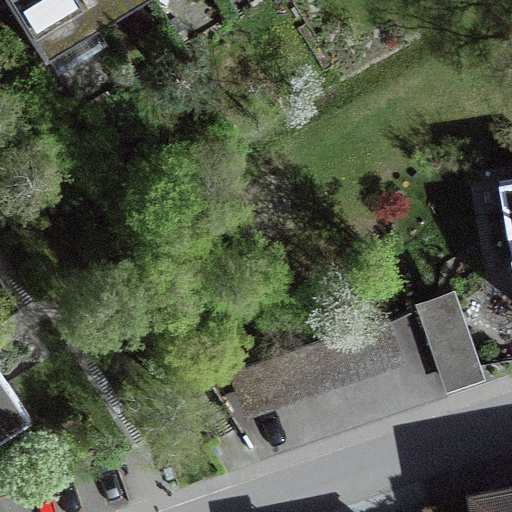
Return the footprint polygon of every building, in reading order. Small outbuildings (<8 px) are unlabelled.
[(82,0),(8,0),(55,75),(109,42),(87,7),(82,0)] [(82,0),(87,7),(98,0),(115,0),(122,9),(136,0),(82,0)] [(511,174),(498,177),(511,257),(511,174)] [(485,377),(454,287),(415,301),(446,390),(485,377)] [(386,311),(356,323),(377,376),(407,364),(386,311)] [(356,323),(325,335),(346,388),(377,376),(356,323)] [(325,335),(294,348),(315,400),(346,388),(325,335)] [(263,360),(284,413),(315,400),(294,348),(263,360)] [(263,360),(232,373),(253,425),(284,413),(263,360)] [(0,431),(28,414),(0,370),(0,431)] [(511,511),(511,486),(478,493),(481,511),(511,511)]
